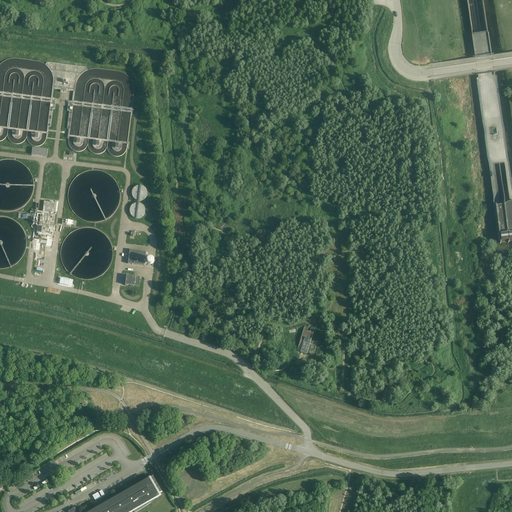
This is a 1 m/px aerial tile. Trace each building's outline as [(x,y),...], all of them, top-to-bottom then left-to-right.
[(494,74),(488,33),(484,33),(475,34),(471,35),(477,77),(475,77),(498,242),(499,242),(495,205),(499,205),(493,169),(493,167),(494,167),(503,166),(504,166),(509,203),(511,203),(511,204),(511,184),(511,183),(495,74),(494,74)] [(53,83),(52,90),(75,92),(76,86),(77,80),(81,75),(85,72),(87,71),(86,68),(47,63),(45,66),(48,68),(51,73),(53,78),(53,83)] [(32,148),(31,155),(47,157),(48,150),(32,148)] [(42,213),(41,213),(38,236),(41,236),(41,237),(47,238),(47,237),(52,237),(55,215),(53,215),(55,203),(44,202),(42,213)] [(499,242),(500,244),(511,242),(511,204),(511,203),(509,203),(508,204),(500,205),(499,205),(495,205),(499,242)] [(129,250),(128,264),(144,266),(146,252),(129,250)] [(126,276),(125,285),(134,286),(139,287),(140,278),(136,277),(126,276)] [(300,341),(297,351),(307,354),(310,342),(311,339),(314,332),(314,329),(311,328),(309,332),(307,331),(308,328),(308,327),(304,326),(301,338),(300,341)] [(39,470),(42,474),(55,466),(52,462),(39,470)] [(131,511),(134,511),(150,502),(160,496),(159,494),(158,493),(149,478),(140,483),(106,503),(89,511),(76,511),(73,505),(66,509),(68,511),(131,511)]
